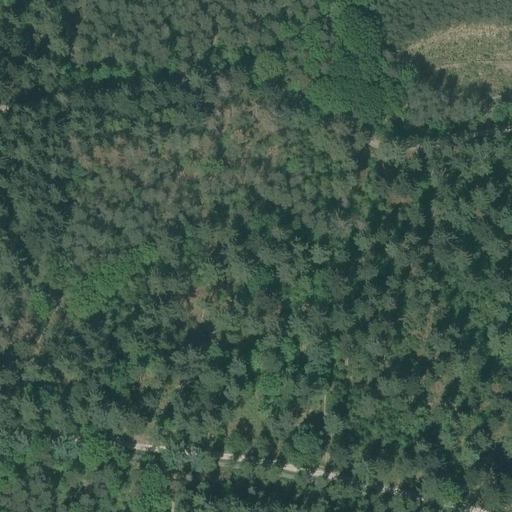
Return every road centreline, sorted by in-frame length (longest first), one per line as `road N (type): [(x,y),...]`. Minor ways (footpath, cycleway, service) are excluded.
road 1 (track): [(0,436),(242,459),(470,511)]
road 2 (track): [(337,132),(320,485)]
road 3 (track): [(0,113),(251,72)]
road 4 (track): [(337,132),(384,143),(511,127)]
